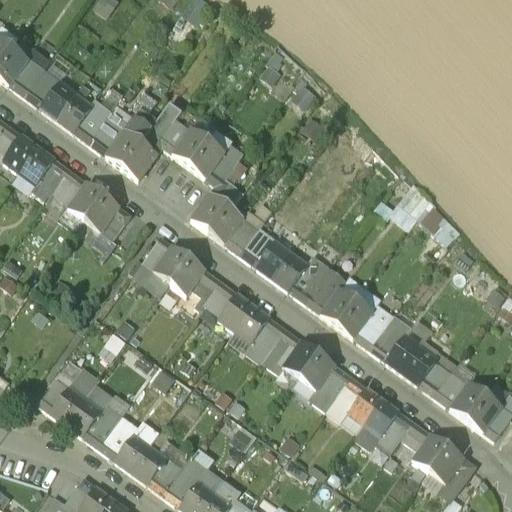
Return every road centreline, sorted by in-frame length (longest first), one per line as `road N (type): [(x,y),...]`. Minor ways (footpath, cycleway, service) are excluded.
road 1 (residential): [(511,493),(447,428),(0,98)]
road 2 (residential): [(0,437),(90,468),(151,511)]
